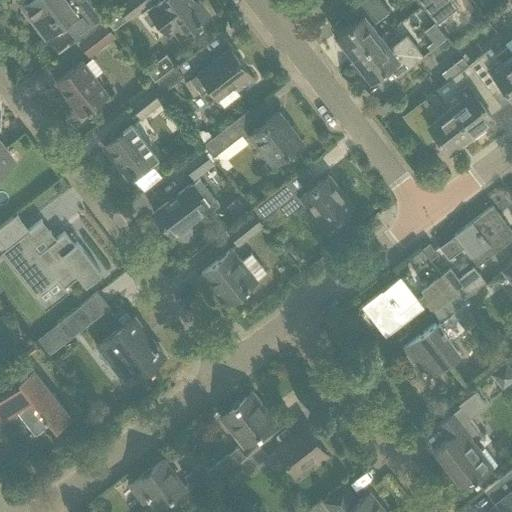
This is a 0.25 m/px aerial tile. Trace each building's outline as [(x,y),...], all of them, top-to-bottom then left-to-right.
[(90,0),(79,0),(71,6),(65,0),(31,0),(23,7),(46,38),(65,24),(77,41),(105,19),(90,0)] [(129,0),(119,8),(127,18),(150,0),(129,0)] [(161,0),(155,5),(142,16),(150,26),(155,21),(167,36),(174,30),(179,37),(208,14),(198,1),(192,5),(188,0),(161,0)] [(370,23),(388,9),(380,0),(358,0),(349,7),(358,19),(336,35),(353,57),(380,36),(370,23)] [(420,0),(419,1),(435,23),(457,6),(452,0),(420,0)] [(105,24),(81,42),(90,54),(113,36),(105,24)] [(380,36),(353,57),(371,79),(392,62),(401,74),(424,56),(406,33),(389,47),(380,36)] [(488,46),(467,63),(486,87),(496,79),(501,85),(510,96),(511,98),(511,52),(506,45),(495,54),(488,46)] [(230,49),(198,74),(223,106),(239,94),(237,92),(253,79),(230,49)] [(107,92),(83,61),(56,83),(80,113),(107,92)] [(467,63),(446,79),(460,96),(448,105),(470,134),(473,138),(485,129),(482,125),(492,117),(489,112),(480,101),(476,95),(486,87),(467,63)] [(184,76),(175,65),(155,80),(164,92),(184,76)] [(392,96),(400,89),(393,80),(384,87),(392,96)] [(153,86),(131,104),(141,117),(164,100),(153,86)] [(437,114),(424,98),(402,116),(420,139),(431,130),(448,151),(470,134),(448,105),(437,114)] [(252,108),(233,123),(232,122),(203,144),(213,157),(242,135),(244,138),(247,135),(271,166),(302,141),(279,112),(264,124),(252,108)] [(140,135),(131,124),(104,145),(117,161),(116,162),(128,177),(153,157),(137,137),(140,135)] [(0,173),(14,163),(3,148),(0,144),(0,173)] [(204,150),(184,166),(194,178),(214,163),(204,150)] [(152,166),(136,180),(144,189),(160,176),(152,166)] [(288,180),(280,186),(252,208),(261,220),(279,206),(287,215),(304,202),(324,228),(352,206),(338,189),(335,191),(325,178),(328,176),(327,175),(300,196),(288,180)] [(189,185),(154,212),(172,235),(205,209),(208,212),(218,204),(216,200),(198,178),(189,186),(189,185)] [(511,232),(491,206),(446,242),(455,254),(463,248),(477,266),(511,238),(511,232)] [(253,213),(229,231),(239,243),(262,225),(253,213)] [(0,253),(33,297),(56,279),(63,288),(65,286),(77,277),(84,286),(101,273),(76,241),(73,244),(64,231),(38,251),(24,232),(21,228),(20,227),(19,228),(20,228),(0,242),(0,241),(0,253)] [(240,262),(230,250),(201,273),(225,304),(255,281),(266,272),(251,254),(240,262)] [(456,293),(480,275),(473,266),(458,278),(450,268),(442,275),(456,293)] [(418,300),(400,277),(362,306),(385,336),(427,304),(432,311),(456,293),(442,275),(421,291),(424,295),(418,300)] [(480,275),(456,293),(463,302),(472,294),(487,283),(480,275)] [(456,293),(432,311),(433,312),(441,322),(453,312),(467,329),(478,320),(471,312),(463,302),(456,293)] [(472,294),(463,302),(471,312),(480,304),(472,294)] [(81,305),(57,324),(68,338),(92,319),(81,305)] [(134,316),(105,338),(96,346),(127,385),(165,356),(134,316)] [(460,355),(436,323),(403,348),(427,380),(460,355)] [(497,331),(496,345),(508,346),(509,338),(505,333),(497,331)] [(511,380),(511,369),(505,361),(489,373),(502,388),(511,380)] [(18,381),(20,383),(0,398),(0,414),(2,418),(0,419),(0,422),(17,410),(35,433),(30,436),(31,437),(51,422),(55,428),(70,416),(33,369),(18,381)] [(460,407),(453,412),(437,425),(438,425),(440,424),(450,437),(438,446),(444,455),(439,458),(460,485),(471,477),(475,482),(490,469),(497,464),(484,447),(476,453),(465,439),(479,429),(469,417),(485,404),(475,391),(458,404),(460,407)] [(234,435),(243,446),(274,422),(251,392),(224,413),(238,432),(234,435)] [(298,433),(276,450),(295,474),(314,459),(318,465),(327,457),(307,432),(301,437),(298,433)] [(259,445),(245,456),(238,462),(247,475),(269,458),(259,445)] [(231,451),(207,469),(215,480),(238,462),(245,456),(237,446),(231,451)] [(158,507),(184,486),(163,460),(130,485),(143,502),(150,497),(158,507)] [(511,511),(511,467),(484,490),(497,507),(493,509),(492,511),(511,511)] [(215,480),(207,469),(206,468),(186,484),(195,495),(215,480)] [(344,486),(329,498),(324,502),(331,511),(384,511),(376,501),(372,504),(365,495),(356,502),(344,486)]
